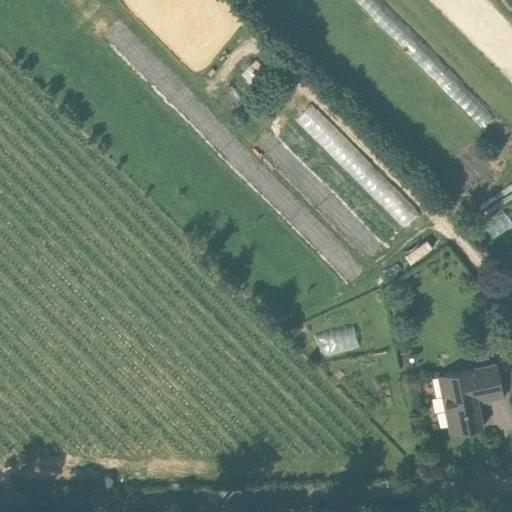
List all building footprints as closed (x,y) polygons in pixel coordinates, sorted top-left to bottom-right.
[(345,136),(312,102),(297,116),(330,150),(345,136)] [(380,173),(375,179),(389,189),(379,202),(408,223),(422,205),(380,173)] [(323,355),(361,347),(356,323),(318,332),(323,355)] [(484,339),(471,342),(475,360),(488,357),(484,339)] [(450,434),(483,427),(478,402),(504,397),(497,364),(438,377),(450,434)]
